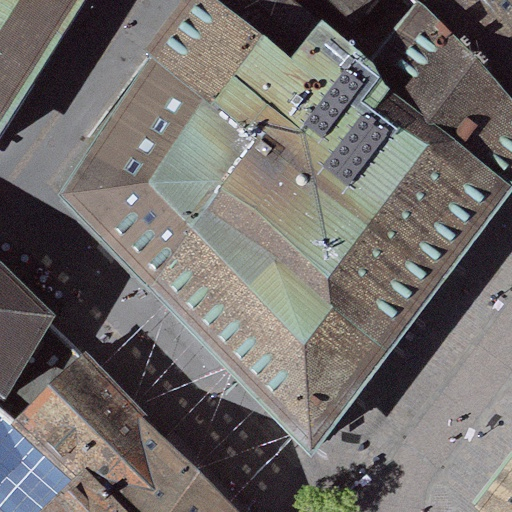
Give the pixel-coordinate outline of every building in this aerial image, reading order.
[(99,0),(0,0),(0,163),(101,1),(99,0)] [(99,0),(101,1),(114,10),(119,0),(99,0)] [(207,0),(193,22),(298,104),(328,62),(252,0),(207,0)] [(334,0),(378,34),(402,0),(334,0)] [(511,41),(463,0),(455,0),(436,28),(511,89),(511,41)] [(511,0),(463,0),(511,41),(511,0)] [(206,363),(324,480),(401,379),(509,236),(511,233),(511,219),(418,142),(328,62),(298,104),(193,22),(153,78),(162,85),(61,221),(206,363)] [(478,73),(444,113),(511,173),(511,89),(436,28),(431,35),(478,73)] [(431,128),(418,142),(511,219),(511,173),(444,113),(431,128)] [(2,334),(0,335),(0,406),(37,365),(2,334)] [(0,406),(0,435),(87,511),(103,511),(144,467),(37,365),(0,406)] [(455,497),(470,511),(511,511),(511,429),(510,428),(455,497)] [(0,511),(87,511),(0,435),(0,511)] [(190,511),(144,467),(103,511),(190,511)]
